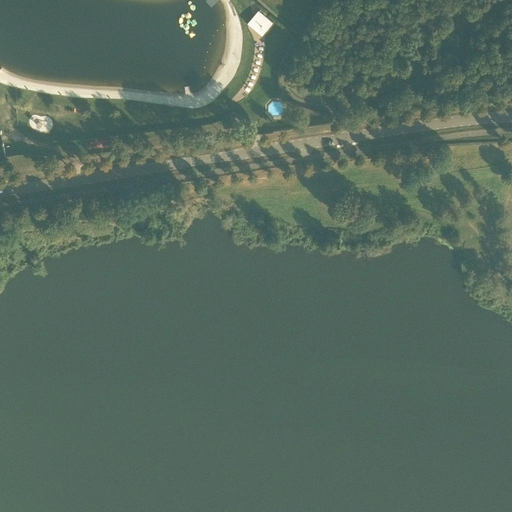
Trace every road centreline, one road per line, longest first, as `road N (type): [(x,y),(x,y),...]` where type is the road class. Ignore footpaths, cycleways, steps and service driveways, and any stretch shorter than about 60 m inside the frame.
road 1 (tertiary): [(0,192),(511,118)]
road 2 (track): [(304,145),(329,181),(477,230),(511,297)]
